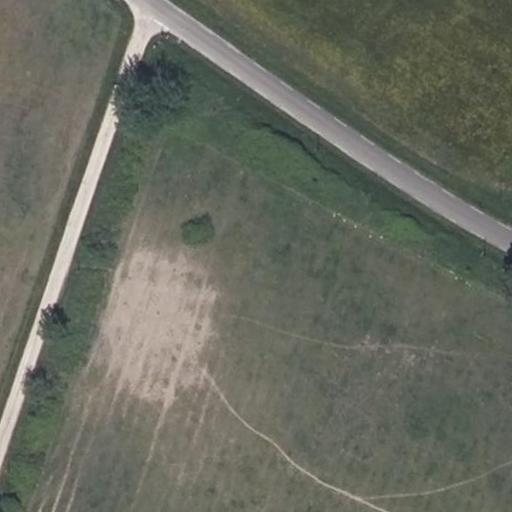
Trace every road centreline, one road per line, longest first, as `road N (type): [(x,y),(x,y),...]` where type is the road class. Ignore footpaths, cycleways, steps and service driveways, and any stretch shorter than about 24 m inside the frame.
road 1 (unknown): [(0,443),(149,0)]
road 2 (tertiary): [(158,0),(511,235)]
